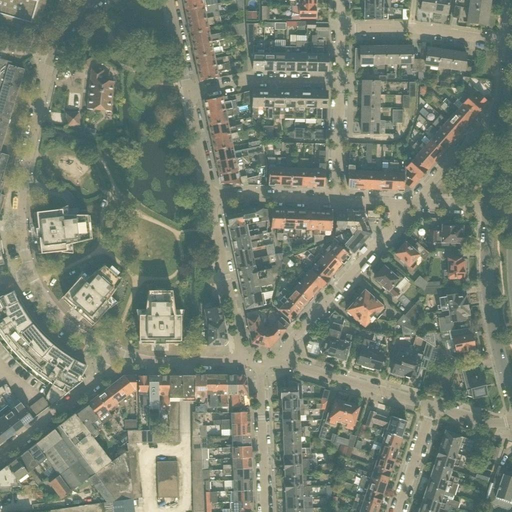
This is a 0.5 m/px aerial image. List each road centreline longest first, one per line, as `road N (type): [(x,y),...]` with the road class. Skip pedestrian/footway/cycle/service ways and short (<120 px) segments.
road 1 (residential): [(53,53),(22,191),(29,273)]
road 2 (residential): [(413,205),(272,362)]
road 3 (residential): [(488,208),(491,317),(511,401)]
road 4 (residential): [(511,46),(421,33),(340,33)]
road 5 (residential): [(242,363),(208,198)]
road 6 (residential): [(429,408),(272,362)]
road 7 (residential): [(0,455),(103,376),(112,352)]
road 8 (residential): [(187,93),(241,83),(338,83)]
road 9 (residential): [(264,511),(260,362)]
road 10 (residential): [(503,104),(413,205)]
road 11 (residential): [(112,352),(149,363),(242,363)]
road 12 (residential): [(334,202),(208,198)]
